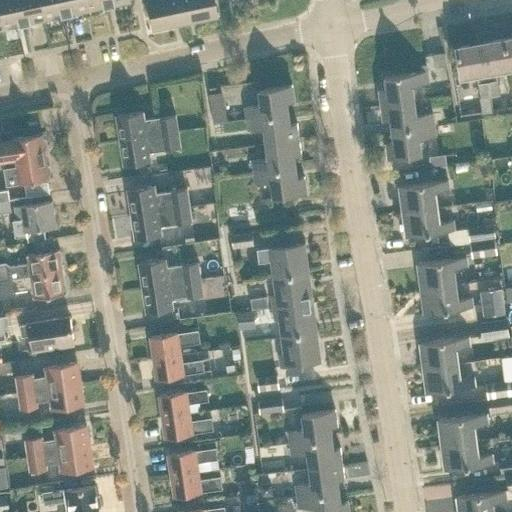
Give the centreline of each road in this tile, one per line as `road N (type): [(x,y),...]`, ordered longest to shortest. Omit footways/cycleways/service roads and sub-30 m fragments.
road 1 (residential): [(408,511),(332,26)]
road 2 (residential): [(136,511),(70,83)]
road 3 (residential): [(70,83),(332,26)]
